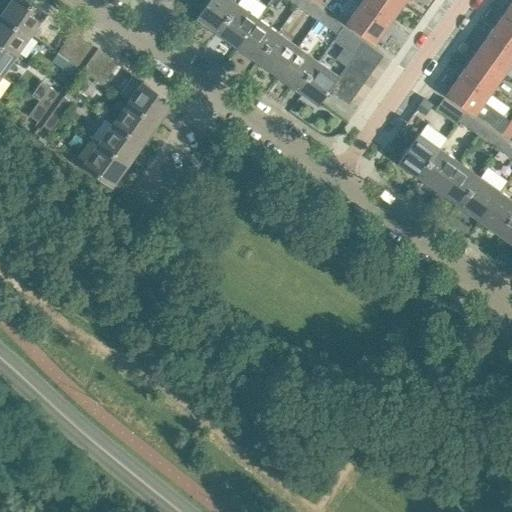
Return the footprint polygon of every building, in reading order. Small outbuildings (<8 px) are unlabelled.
[(47,12),(30,0),(3,0),(0,5),(4,10),(3,12),(32,32),(47,12)] [(217,31),(238,3),(234,0),(208,0),(197,16),(217,31)] [(323,12),(306,0),(302,0),(299,6),(318,19),(323,12)] [(390,21),(405,1),(403,0),(363,0),(362,2),(390,21)] [(375,42),(390,21),(362,2),(348,22),(375,42)] [(238,45),(258,17),(238,3),(217,31),(238,45)] [(511,16),(505,11),(491,32),(511,47),(511,16)] [(32,32),(3,12),(0,15),(0,41),(17,53),(32,32)] [(345,27),(323,12),(318,19),(339,35),(345,27)] [(258,60),(278,32),(258,17),(238,45),(258,60)] [(364,41),(345,27),(339,35),(359,48),(364,41)] [(67,58),(82,37),(73,31),(58,51),(67,58)] [(278,74),(299,46),(278,32),(258,60),(278,74)] [(511,61),(511,47),(491,32),(476,52),(504,72),(511,61)] [(78,65),(93,45),(82,37),(67,58),(78,65)] [(17,53),(0,41),(0,72),(2,74),(17,53)] [(383,55),(367,43),(364,41),(359,48),(357,51),(376,65),(383,55)] [(299,89),(319,61),(299,46),(278,74),(299,89)] [(92,76),(107,55),(98,48),(83,69),(92,76)] [(376,65),(357,51),(350,61),(369,75),(376,65)] [(504,72),(476,52),(462,73),(490,93),(504,72)] [(103,83),(117,62),(107,55),(92,76),(103,83)] [(329,89),(337,79),(339,75),(319,61),(299,89),(319,103),(323,99),(324,100),(330,92),(328,91),(329,89)] [(369,75),(350,61),(344,70),(363,83),(369,75)] [(363,83),(344,70),(339,75),(337,79),(356,93),(363,83)] [(490,93),(462,73),(447,93),(475,113),(490,93)] [(356,93),(337,79),(329,89),(349,103),(356,93)] [(157,122),(172,101),(143,81),(128,101),(157,122)] [(49,85),(39,99),(48,106),(59,91),(49,85)] [(64,95),(54,110),(63,117),(73,102),(64,95)] [(465,113),(443,98),(436,108),(458,123),(459,120),(465,113)] [(38,120),(48,106),(39,99),(29,114),(38,120)] [(143,143),(157,122),(128,101),(113,122),(143,143)] [(52,131),(63,117),(54,110),(43,125),(52,131)] [(484,127),(465,113),(459,120),(479,134),(484,127)] [(510,138),(511,134),(511,118),(502,132),(510,138)] [(128,164),(143,143),(113,122),(99,143),(128,164)] [(505,141),(484,127),(479,134),(499,149),(505,141)] [(419,175),(439,147),(419,132),(408,148),(406,147),(401,154),(402,155),(399,160),(419,175)] [(511,146),(505,141),(499,149),(511,157),(511,146)] [(113,184),(128,164),(99,143),(84,164),(113,184)] [(440,189),(460,161),(439,147),(419,175),(440,189)] [(460,204),(480,176),(460,161),(440,189),(460,204)] [(480,218),(500,190),(480,176),(460,204),(480,218)] [(501,233),(511,216),(511,198),(500,190),(480,218),(501,233)] [(511,216),(501,233),(511,241),(511,216)]
